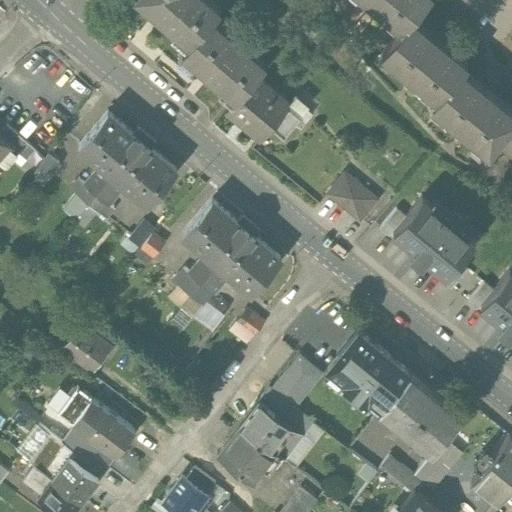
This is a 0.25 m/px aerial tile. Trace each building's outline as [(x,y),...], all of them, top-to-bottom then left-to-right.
[(155,0),(161,5),(158,9),(192,38),(213,13),(219,5),(213,0),(155,0)] [(373,0),(403,24),(410,16),(411,16),(423,0),(373,0)] [(268,60),(213,13),(192,38),(185,47),(240,93),(258,72),(268,60)] [(411,16),(410,16),(403,24),(383,49),(438,95),(460,69),(466,63),(442,42),(443,41),(435,34),(433,36),(411,16)] [(483,88),(460,69),(438,95),(433,102),(488,147),(498,135),(511,118),(511,112),(492,95),(493,94),(485,87),(483,88)] [(292,101),(258,72),(240,93),(230,106),(264,135),(275,122),(286,131),(298,117),(287,108),(292,101)] [(109,109),(80,144),(102,163),(113,173),(143,138),(109,109)] [(511,118),(498,135),(511,145),(511,118)] [(34,148),(5,122),(0,128),(0,134),(13,146),(12,147),(25,158),(34,148)] [(0,134),(0,160),(12,147),(13,146),(0,134)] [(58,138),(40,163),(51,172),(70,148),(58,138)] [(178,168),(143,138),(113,173),(125,183),(148,203),(178,168)] [(102,163),(85,182),(80,178),(71,187),(88,202),(113,173),(102,163)] [(377,196),(346,172),(330,192),(360,217),(377,196)] [(113,173),(88,202),(100,212),(125,183),(113,173)] [(476,231),(424,189),(409,207),(395,224),(448,267),(457,255),(476,231)] [(249,227),(213,198),(185,232),(207,251),(219,261),(249,227)] [(389,231),(395,224),(409,207),(400,199),(380,223),(389,231)] [(148,227),(135,242),(150,255),(163,239),(148,227)] [(249,227),(219,261),(231,272),(254,291),(283,257),(249,227)] [(207,251),(189,271),(201,282),(219,261),(207,251)] [(457,255),(448,267),(441,275),(453,284),(468,264),(457,255)] [(219,261),(201,282),(213,292),(231,272),(219,261)] [(493,284),(481,298),(511,323),(511,262),(493,284)] [(477,304),(481,298),(493,284),(484,277),(469,297),(477,304)] [(264,321),(248,308),(238,320),(255,333),(264,321)] [(113,344),(81,320),(60,348),(91,373),(113,344)] [(409,372),(357,329),(327,366),(342,379),(338,384),(364,405),(368,400),(379,409),(409,372)] [(300,353),(274,387),(297,406),(323,372),(300,353)] [(207,380),(190,367),(182,377),(199,390),(207,380)] [(463,415),(409,372),(379,409),(433,452),(445,436),(463,415)] [(135,430),(94,398),(89,405),(93,408),(80,425),(89,432),(88,434),(116,455),(135,430)] [(261,399),(241,425),(271,448),(291,422),(261,399)] [(503,429),(490,420),(480,432),(492,442),(503,429)] [(271,448),(241,425),(218,454),(255,482),(277,453),(271,448)] [(511,435),(508,432),(471,478),(496,499),(509,484),(511,480),(511,435)] [(116,455),(88,434),(78,446),(107,467),(116,455)] [(433,452),(415,475),(422,480),(433,489),(463,450),(445,436),(433,452)] [(62,466),(35,446),(26,457),(37,466),(53,478),(62,466)] [(100,477),(70,455),(62,466),(53,478),(82,500),(100,477)] [(415,475),(390,456),(381,466),(413,491),(422,480),(415,475)] [(53,478),(37,466),(26,480),(43,493),(40,498),(58,511),(72,511),(82,500),(53,478)] [(215,483),(195,467),(187,476),(208,492),(215,483)] [(187,476),(182,473),(161,500),(176,511),(202,511),(214,497),(208,492),(187,476)] [(301,487),(280,511),(307,511),(317,499),(301,487)] [(418,490),(400,511),(428,511),(435,503),(418,490)] [(244,511),(231,501),(221,511),(244,511)]
